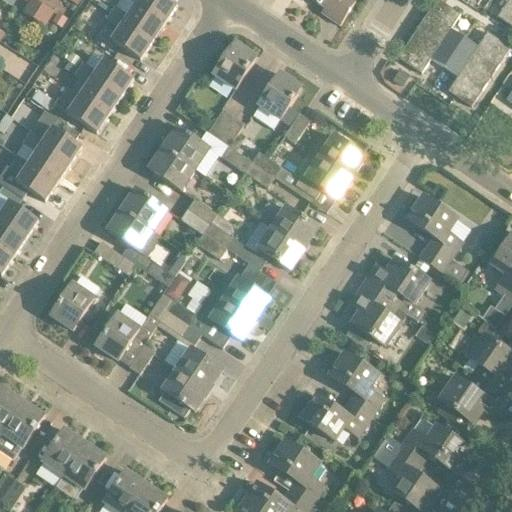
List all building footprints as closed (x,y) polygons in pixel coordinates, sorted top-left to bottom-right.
[(142,0),(136,10),(164,29),(177,10),(162,0),(142,0)] [(346,0),(317,0),(315,4),(325,11),(321,16),(340,29),(356,6),(346,0)] [(511,0),(499,0),(507,6),(498,20),(511,29),(511,0)] [(438,2),(418,32),(455,56),(464,41),(451,32),(461,17),(438,2)] [(46,29),(53,17),(32,4),(25,15),(46,29)] [(136,10),(129,20),(115,11),(111,18),(153,46),(164,29),(136,10)] [(153,46),(111,18),(106,24),(119,33),(111,46),(140,65),(153,46)] [(431,62),(445,71),(455,56),(418,32),(398,61),(421,77),(431,62)] [(455,56),(491,80),(511,51),(488,35),(478,50),(464,41),(455,56)] [(236,93),(258,61),(236,47),(215,78),(236,93)] [(455,56),(445,71),(458,80),(448,95),(472,110),(491,80),(455,56)] [(78,72),(77,73),(120,102),(133,83),(104,63),(96,76),(82,66),(83,66),(72,59),(68,65),(78,72)] [(79,100),(108,120),(120,102),(77,73),(74,79),(87,88),(79,100)] [(300,117),(290,111),(303,92),(281,77),(258,111),(280,125),(281,124),(291,131),(300,117)] [(95,138),(108,120),(79,100),(72,111),(59,101),(53,110),(95,138)] [(209,136),(219,143),(234,120),(224,113),(209,136)] [(31,135),(30,136),(73,165),(82,152),(74,147),(80,139),(58,125),(44,115),(31,135)] [(311,124),(301,117),(300,117),(291,131),(285,140),(296,147),(311,124)] [(245,128),(234,120),(219,143),(230,150),(245,128)] [(179,131),(164,153),(197,176),(212,154),(179,131)] [(59,185),(73,165),(30,136),(22,148),(35,157),(30,165),(59,185)] [(321,161),(352,183),(366,161),(335,140),(321,161)] [(252,167),(253,167),(230,151),(223,162),(246,177),(252,167)] [(197,176),(164,153),(150,173),(184,196),(197,176)] [(260,156),(253,167),(252,167),(275,182),(283,171),(277,167),(270,163),(260,156)] [(307,182),(300,183),(296,190),(316,204),(323,193),(338,203),(352,183),(321,161),(307,182)] [(45,206),(59,185),(30,165),(20,179),(7,171),(0,181),(0,188),(23,204),(28,195),(45,206)] [(275,182),(252,167),(246,177),(268,192),(275,182)] [(137,193),(123,214),(161,240),(162,240),(156,236),(170,215),(137,193)] [(424,201),(409,223),(435,240),(421,262),(460,287),(469,273),(453,263),(464,245),(449,235),(457,223),(424,201)] [(211,229),(218,219),(218,218),(196,202),(188,214),(211,229)] [(0,218),(0,227),(25,244),(37,226),(9,207),(1,218),(0,218)] [(285,210),(271,231),(304,253),(319,232),(285,210)] [(124,260),(137,269),(169,290),(189,260),(183,256),(170,275),(148,261),(161,240),(123,214),(109,235),(129,249),(122,259),(124,261),(124,260)] [(211,229),(188,214),(181,224),(204,239),(205,237),(211,229)] [(205,237),(228,253),(235,242),(233,241),(235,237),(234,230),(218,219),(211,229),(205,237)] [(0,253),(13,262),(25,244),(0,227),(0,253)] [(271,231),(257,252),(255,256),(235,242),(228,253),(261,275),(271,261),(291,274),(304,253),(271,231)] [(198,248),(207,254),(220,263),(228,253),(205,237),(204,239),(198,248)] [(495,293),(511,304),(511,241),(492,271),(504,279),(495,293)] [(130,280),(137,269),(124,260),(124,261),(122,259),(102,245),(95,256),(130,280)] [(0,280),(13,262),(0,253),(0,280)] [(410,320),(415,311),(432,287),(396,263),(387,277),(377,270),(364,289),(410,320)] [(73,288),(52,319),(74,334),(95,302),(94,301),(101,291),(82,279),(75,289),(73,288)] [(224,301),(257,324),(271,303),(238,280),(224,301)] [(410,320),(364,289),(352,308),(361,314),(352,328),(388,352),(410,320)] [(174,304),(167,315),(202,338),(223,353),(233,338),(243,345),(257,324),(224,301),(209,292),(193,316),(174,304)] [(136,338),(147,345),(160,325),(167,315),(174,304),(164,297),(142,331),(120,316),(98,349),(119,364),(136,338)] [(195,349),(202,338),(167,315),(160,325),(195,349)] [(511,372),(511,357),(483,338),(467,362),(477,369),(471,377),(506,401),(511,392),(511,377),(510,376),(511,372)] [(156,356),(145,348),(130,371),(141,378),(156,356)] [(224,373),(193,352),(190,351),(176,373),(209,395),(224,373)] [(356,397),(349,407),(373,423),(387,402),(373,393),(381,381),(346,357),(331,379),(356,397)] [(196,415),(209,395),(176,373),(162,393),(196,415)] [(456,378),(439,403),(475,427),(484,413),(494,420),(506,401),(471,377),(466,385),(456,378)] [(0,396),(0,435),(2,437),(24,406),(3,392),(0,396)] [(343,416),(335,411),(317,399),(302,421),(338,445),(346,433),(360,443),(373,423),(349,407),(343,416)] [(24,406),(2,437),(3,438),(0,442),(0,454),(14,464),(23,451),(24,452),(45,420),(24,406)] [(424,469),(431,459),(455,476),(470,453),(435,429),(427,441),(414,431),(399,451),(424,469)] [(43,467),(62,480),(86,447),(65,433),(43,467)] [(271,468),(296,484),(297,485),(290,495),(314,510),(327,490),(313,481),(321,469),(286,445),(271,468)] [(62,480),(84,495),(107,462),(86,447),(62,480)] [(399,481),(391,493),(418,511),(429,511),(441,495),(417,479),(424,469),(399,451),(385,472),(399,481)] [(126,474),(104,508),(110,511),(130,511),(147,488),(126,474)] [(0,505),(0,506),(16,483),(5,476),(0,484),(0,505)] [(11,511),(27,491),(16,483),(0,506),(8,511),(11,511)] [(147,488),(130,511),(161,511),(168,502),(147,488)] [(312,511),(314,510),(290,495),(283,505),(258,488),(243,510),(245,511),(312,511)]
